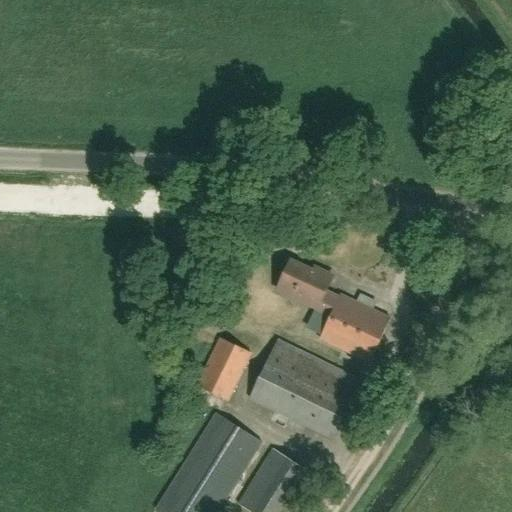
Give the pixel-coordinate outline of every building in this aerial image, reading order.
[(0,213),(74,216),(75,187),(0,184),(0,213)] [(428,290),(441,262),(422,253),(410,282),(428,290)] [(370,362),(390,318),(342,296),(341,298),(327,291),(332,276),(315,268),(313,271),(291,261),(276,290),(331,315),(320,339),(370,362)] [(227,401),(251,353),(221,339),(197,387),(227,401)] [(249,398),(333,439),(361,380),(278,340),(249,398)] [(158,511),(219,511),(263,443),(215,413),(155,510),(158,511)] [(248,511),(281,511),(307,470),(273,449),(238,505),(248,511)]
